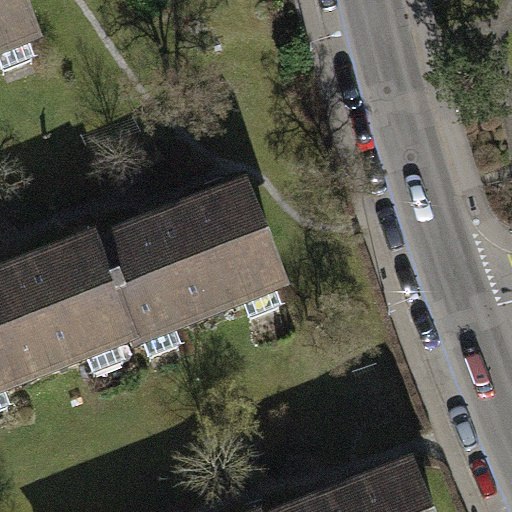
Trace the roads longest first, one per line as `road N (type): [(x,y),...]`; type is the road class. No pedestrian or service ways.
road 1 (tertiary): [(460,325),(360,0)]
road 2 (tertiary): [(511,445),(460,325)]
